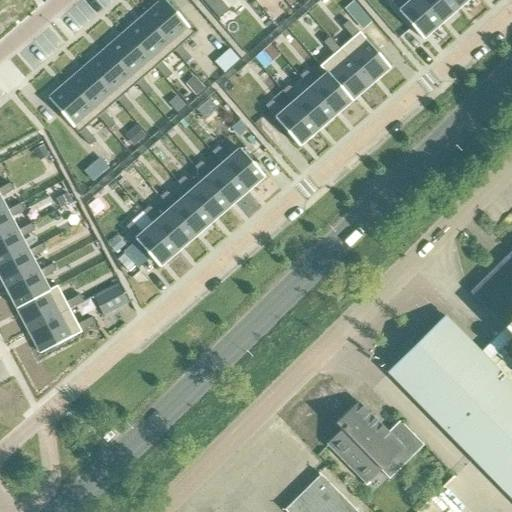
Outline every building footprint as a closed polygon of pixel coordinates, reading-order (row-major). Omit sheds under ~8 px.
[(164,0),(162,0),(144,17),(174,52),(184,64),(190,58),(180,46),(194,34),(164,0)] [(321,0),(334,17),(353,2),(351,0),(321,0)] [(399,0),(389,0),(399,12),(422,39),(440,24),(418,0),(412,0),(405,7),(399,0)] [(418,0),(440,24),(455,10),(457,9),(449,0),(418,0)] [(449,0),(457,9),(466,0),(449,0)] [(144,17),(124,33),(155,68),(165,80),(172,75),(161,63),(174,52),(144,17)] [(352,39),(339,50),(370,85),(370,84),(379,77),(389,68),(359,33),(358,33),(348,21),(342,27),(352,39)] [(124,33),(105,50),(136,85),(146,97),(152,91),(142,79),(155,68),(124,33)] [(333,55),(319,67),(326,75),(326,74),(350,102),(351,101),(360,93),(370,85),(339,50),(329,38),(323,43),(333,55)] [(105,50),(86,66),(117,101),(127,113),(133,108),(123,96),(136,85),(105,50)] [(86,66),(67,83),(98,118),(108,130),(114,124),(104,112),(117,101),(86,66)] [(236,88),(245,99),(270,79),(261,68),(236,88)] [(305,71),(299,77),(310,89),(309,89),(312,92),(333,116),(350,102),(326,74),(326,75),(316,84),(305,71)] [(196,96),(204,88),(193,76),(185,84),(196,96)] [(67,83),(48,99),(78,135),(79,134),(89,146),(95,141),(85,129),(98,118),(67,83)] [(288,86),(282,92),(292,104),(316,131),(333,116),(312,92),(309,89),(298,99),(288,86)] [(176,114),(185,106),(176,96),(167,104),(176,114)] [(204,121),(217,109),(209,100),(196,111),(204,121)] [(271,101),(265,107),(275,119),(274,119),(298,147),(316,131),(292,104),(281,114),(271,101)] [(124,136),(133,147),(145,136),(136,125),(124,136)] [(262,135),(252,142),(263,161),(274,154),(262,135)] [(39,162),(49,156),(43,145),(33,151),(39,162)] [(217,148),(211,153),(222,165),(223,168),(245,192),(263,177),(239,150),(228,160),(217,148)] [(108,168),(99,157),(91,165),(100,175),(108,168)] [(200,162),(194,168),(204,180),(228,207),(245,192),(223,168),(222,165),(211,174),(202,165),(200,162)] [(183,177),(177,182),(187,195),(211,222),(228,207),(204,180),(193,189),(183,177)] [(0,214),(5,211),(0,200),(0,197),(13,191),(9,184),(0,188),(0,214)] [(165,192),(159,197),(170,210),(194,237),(211,222),(187,195),(176,204),(165,192)] [(5,211),(0,214),(0,239),(16,231),(9,219),(24,211),(20,204),(6,212),(5,211)] [(148,207),(142,212),(153,225),(176,252),(194,237),(170,210),(159,219),(148,207)] [(131,222),(125,227),(135,240),(158,268),(176,252),(153,225),(142,234),(131,222)] [(16,231),(0,239),(0,265),(27,252),(20,239),(34,231),(31,224),(16,232),(16,231)] [(115,254),(125,245),(117,237),(108,245),(115,254)] [(27,252),(0,265),(0,278),(5,289),(37,272),(31,259),(45,251),(41,244),(27,252)] [(484,357),(491,364),(506,349),(511,354),(511,252),(470,293),(503,326),(501,329),(506,335),(484,357)] [(37,272),(5,289),(16,309),(48,292),(48,291),(41,279),(55,272),(52,264),(38,272),(37,272)] [(103,317),(127,304),(117,285),(93,298),(103,317)] [(48,292),(16,309),(28,331),(69,310),(83,302),(79,295),(65,303),(56,286),(48,291),(48,292)] [(69,310),(28,331),(40,354),(81,333),(81,332),(95,325),(91,317),(77,325),(69,310)] [(484,357),(445,318),(388,374),(511,499),(511,385),(491,364),(484,357)] [(358,404),(336,426),(341,432),(325,447),(363,486),(379,470),(388,479),(422,446),(399,423),(387,434),(358,404)] [(356,511),(320,474),(284,509),(286,511),(356,511)]
